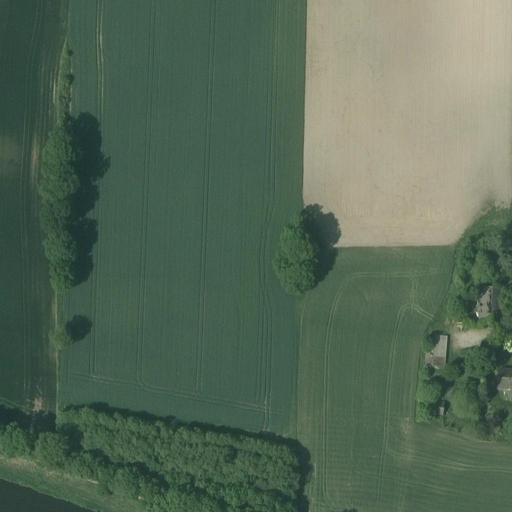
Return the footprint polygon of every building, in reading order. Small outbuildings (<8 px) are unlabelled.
[(504,290),(479,288),(478,302),(502,304),(504,290)] [(478,302),(459,301),(458,324),(507,327),(508,315),(501,315),(502,304),(478,302)] [(428,366),(446,367),(448,338),(431,337),(428,366)] [(511,371),(497,371),(496,388),(506,389),(506,387),(511,387),(511,371)] [(444,404),(420,401),(419,413),(443,415),(444,404)]
